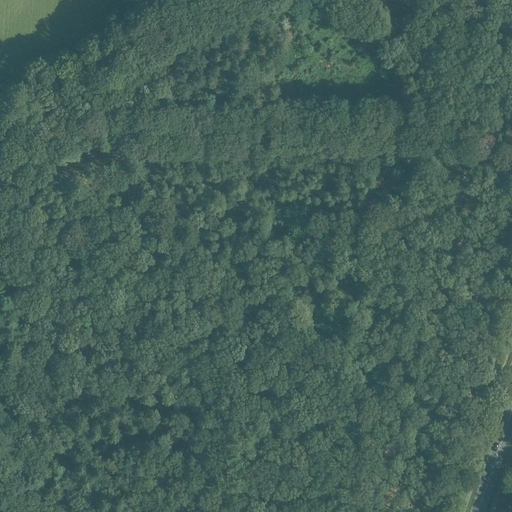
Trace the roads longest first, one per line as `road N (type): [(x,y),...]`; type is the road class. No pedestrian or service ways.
road 1 (track): [(246,411),(35,386),(90,274),(104,262),(162,241),(276,228),(469,264),(501,301),(501,313),(426,511)]
road 2 (track): [(511,445),(246,411),(212,511)]
road 3 (track): [(65,511),(35,386),(0,381)]
